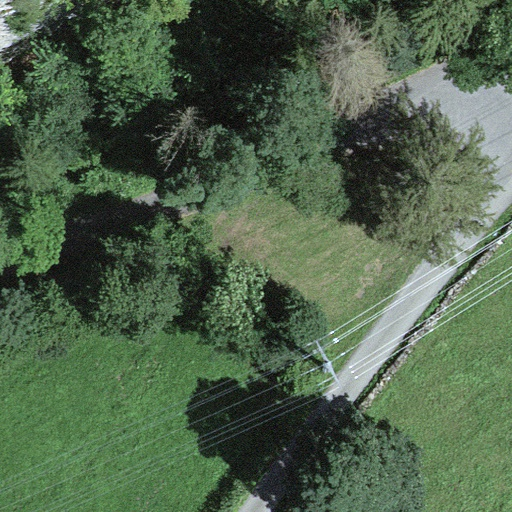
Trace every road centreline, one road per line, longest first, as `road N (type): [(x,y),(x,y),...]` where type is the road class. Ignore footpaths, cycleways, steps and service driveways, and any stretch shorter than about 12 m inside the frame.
road 1 (residential): [(0,258),(304,148),(511,54)]
road 2 (track): [(493,196),(402,305),(258,511)]
